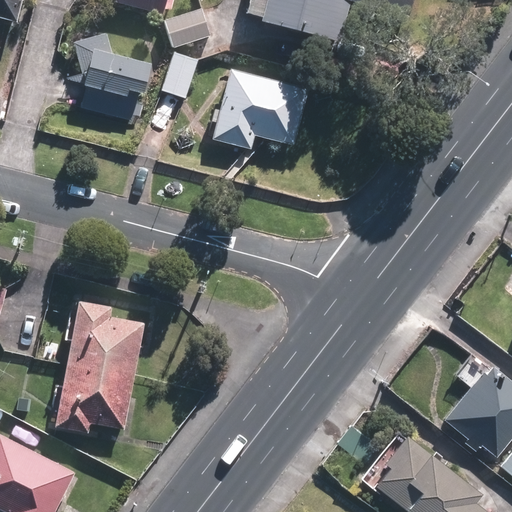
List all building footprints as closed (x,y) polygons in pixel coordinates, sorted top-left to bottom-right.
[(0,0),(0,18),(11,21),(16,0),(0,0)] [(168,9),(170,0),(109,0),(109,1),(140,9),(154,12),(162,14),(163,8),(168,9)] [(261,0),(256,23),(335,42),(346,1),(404,16),(408,0),(261,0)] [(202,8),(163,20),(171,45),(210,34),(202,8)] [(138,116),(141,102),(136,101),(146,65),(109,56),(103,32),(70,41),(80,79),(78,87),(82,89),(78,106),(131,120),(133,114),(138,116)] [(196,61),(171,52),(158,90),(182,99),(196,61)] [(223,59),(209,59),(209,74),(223,74),(223,59)] [(226,78),(209,145),(245,154),(249,140),(288,150),(301,97),(226,78)] [(106,300),(73,293),(51,418),(84,425),(86,416),(121,422),(140,316),(104,310),(106,300)] [(57,338),(43,335),(39,353),(53,356),(57,338)] [(492,449),(511,424),(511,377),(488,358),(481,366),(478,363),(439,412),(464,432),(460,437),(471,446),(478,438),(492,449)] [(21,437),(28,423),(25,422),(9,414),(2,429),(21,437)] [(478,488),(401,428),(379,457),(385,461),(371,480),(411,511),(486,511),(489,509),(472,496),(478,488)] [(46,511),(71,466),(0,429),(0,505),(7,509),(5,511),(46,511)] [(511,472),(511,441),(497,460),(511,472)]
